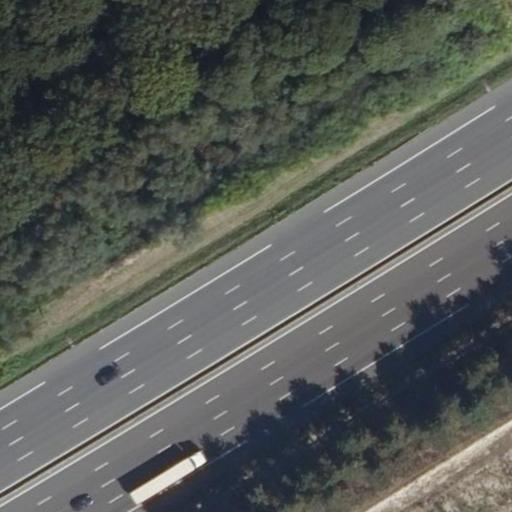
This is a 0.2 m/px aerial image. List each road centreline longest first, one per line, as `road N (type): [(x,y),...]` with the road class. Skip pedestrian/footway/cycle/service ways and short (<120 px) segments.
road 1 (motorway): [(511,134),(0,447)]
road 2 (motorway): [(62,511),(511,236)]
